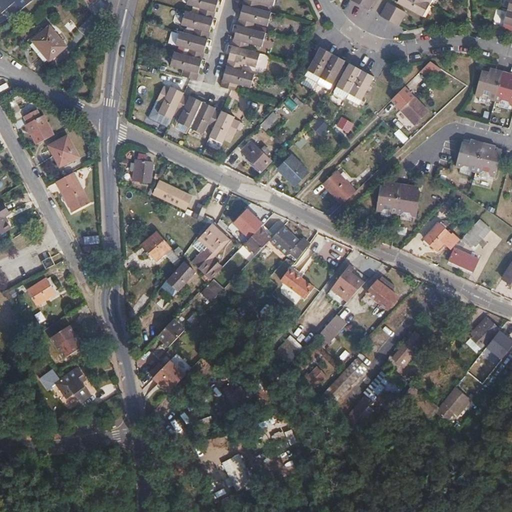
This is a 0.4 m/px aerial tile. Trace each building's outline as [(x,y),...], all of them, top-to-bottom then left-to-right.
[(17,0),(0,0),(0,11),(2,13),(17,0)] [(211,18),(214,19),(215,12),(213,11),(215,0),(188,0),(187,5),(200,8),(198,15),(211,18)] [(246,6),(258,9),(260,2),(273,6),(274,0),(244,0),(243,5),(246,6)] [(375,0),(366,0),(363,7),(369,10),(375,0)] [(421,0),(402,0),(400,4),(423,17),(430,5),(421,0)] [(387,20),(394,6),(388,3),(380,16),(387,20)] [(240,26),(252,30),(254,23),(267,27),(271,13),(258,9),(246,6),(242,20),(240,19),(238,26),(240,26)] [(400,10),(398,8),(394,6),(387,20),(393,23),(400,10)] [(406,13),(400,10),(393,23),(399,27),(406,13)] [(511,26),(511,11),(507,10),(503,24),(511,26)] [(205,39),(208,39),(210,33),(207,32),(211,18),(198,15),(186,11),(182,25),(195,29),(192,35),(205,39)] [(87,38),(100,23),(93,15),(78,30),(87,38)] [(67,46),(50,26),(33,41),(50,61),(67,46)] [(234,47),(247,50),(249,44),(261,47),(265,33),(252,30),(240,26),(236,40),(234,39),(232,46),(234,47)] [(202,60),(204,53),(202,53),(205,39),(192,35),(180,32),(176,46),(189,49),(187,56),(200,59),(202,60)] [(256,68),(260,54),(247,50),(234,47),(230,60),(228,60),(227,67),(229,67),(241,71),(243,64),(256,68)] [(321,48),(320,50),(305,76),(318,83),(332,57),(326,54),(327,51),(321,48)] [(183,70),(182,77),(191,79),(197,81),(199,74),(196,73),(200,59),(187,56),(174,52),(171,66),(183,70)] [(332,57),(318,83),(330,90),(346,61),(339,58),(337,60),(332,57)] [(442,69),(431,62),(428,66),(439,74),(442,69)] [(350,64),(349,66),(334,92),(347,99),(361,73),(355,69),(356,67),(350,64)] [(221,87),(236,91),(237,84),(250,88),(254,74),(241,71),(229,67),(225,81),(223,80),(221,87)] [(503,72),(496,70),(491,68),(489,73),(482,71),(475,96),(480,97),(483,95),(488,96),(490,100),(495,101),(503,72)] [(511,74),(503,72),(495,101),(499,102),(503,100),(507,102),(509,105),(511,105),(511,74)] [(361,73),(347,99),(359,106),(374,77),(368,74),(367,76),(361,73)] [(425,79),(420,74),(412,82),(417,87),(425,79)] [(158,114),(171,120),(177,110),(183,95),(184,93),(170,87),(169,89),(163,87),(156,100),(163,104),(158,114)] [(189,98),(183,95),(177,110),(183,112),(178,123),(191,129),(203,102),(190,97),(189,98)] [(411,99),(407,95),(396,105),(401,109),(399,111),(414,125),(427,112),(413,98),(411,99)] [(483,95),(480,97),(478,102),(489,105),(490,100),(488,96),(483,95)] [(503,100),(499,102),(498,107),(508,110),(509,105),(507,102),(503,100)] [(203,102),(191,129),(203,134),(208,124),(215,127),(221,113),(215,111),(216,108),(203,102)] [(43,108),(24,116),(36,145),(55,137),(43,108)] [(221,113),(215,127),(210,137),(222,143),(227,133),(234,136),(241,122),(234,119),(235,117),(222,111),(221,113)] [(278,117),(274,113),(262,125),(266,129),(278,117)] [(321,126),(318,123),(298,144),(301,147),(321,126)] [(79,156),(68,135),(49,145),(60,166),(79,156)] [(271,159),(250,140),(240,150),(262,170),(271,159)] [(471,171),(475,172),(483,143),(476,141),(471,140),(469,144),(462,142),(456,167),(460,168),(464,166),(468,167),(471,171)] [(483,143),(475,172),(479,174),(483,172),(487,173),(490,176),(494,177),(501,153),(494,151),(495,146),(488,145),(483,143)] [(146,155),(138,153),(138,160),(135,160),(132,179),(150,182),(152,163),(145,161),(146,155)] [(308,171),(291,154),(278,168),(294,184),(308,171)] [(464,166),(460,168),(459,173),(469,176),(471,171),(468,167),(464,166)] [(363,185),(375,173),(369,167),(357,179),(363,185)] [(323,183),(343,204),(356,191),(336,170),(323,183)] [(91,203),(74,172),(57,182),(73,212),(91,203)] [(483,172),(479,174),(478,178),(488,181),(490,176),(487,173),(483,172)] [(190,197),(160,182),(154,194),(184,209),(190,197)] [(401,184),(394,183),(385,182),(384,186),(381,186),(376,211),(381,212),(385,209),(389,210),(392,214),(397,214),(401,184)] [(401,184),(397,214),(401,215),(404,212),(409,213),(412,217),(416,217),(420,192),(417,191),(417,187),(411,186),(401,184)] [(226,191),(217,187),(211,200),(220,204),(226,191)] [(0,235),(10,229),(3,218),(9,214),(3,203),(0,204),(0,235)] [(203,221),(208,206),(199,203),(193,217),(203,221)] [(454,210),(446,203),(437,213),(445,219),(454,210)] [(192,217),(165,204),(162,213),(185,224),(187,221),(190,222),(192,217)] [(385,209),(381,212),(381,216),(391,218),(392,214),(389,210),(385,209)] [(404,212),(401,215),(400,220),(411,221),(412,217),(409,213),(404,212)] [(491,230),(480,220),(465,237),(476,247),(491,230)] [(452,233),(440,222),(426,238),(438,249),(445,241),(453,249),(462,239),(454,231),(452,233)] [(198,241),(207,248),(212,242),(218,248),(225,240),(211,226),(198,241)] [(284,226),(272,239),(271,241),(287,258),(290,255),(298,262),(310,244),(304,239),(301,242),(284,226)] [(272,239),(260,228),(249,240),(260,251),(271,241),(272,239)] [(164,256),(176,267),(181,260),(155,234),(143,246),(157,262),(164,256)] [(193,264),(199,269),(208,259),(218,248),(212,242),(207,248),(193,264)] [(479,260),(455,249),(450,260),(454,262),(452,265),(468,271),(469,269),(474,271),(479,260)] [(307,266),(314,272),(326,282),(332,275),(319,265),(321,263),(313,257),(307,266)] [(42,263),(46,270),(55,265),(52,258),(42,263)] [(208,259),(199,269),(211,280),(213,278),(220,270),(208,259)] [(168,282),(178,291),(193,275),(195,273),(185,264),(168,282)] [(511,264),(503,279),(511,283),(511,264)] [(346,305),(363,286),(350,275),(353,271),(348,267),(329,291),(346,305)] [(195,273),(193,275),(204,287),(211,280),(199,269),(195,273)] [(314,289),(288,271),(279,282),(305,301),(314,289)] [(326,282),(314,272),(308,279),(320,289),(326,282)] [(395,289),(382,277),(367,293),(387,310),(398,298),(391,293),(395,289)] [(48,279),(32,291),(41,304),(57,292),(48,279)] [(203,296),(211,303),(219,295),(223,291),(214,283),(203,296)] [(346,323),(337,315),(319,334),(327,341),(329,342),(346,323)] [(173,320),(157,337),(164,344),(166,341),(171,346),(177,339),(184,331),(173,320)] [(497,330),(486,321),(464,345),(474,355),(497,330)] [(408,361),(425,341),(415,331),(397,351),(408,361)] [(511,340),(500,331),(487,348),(502,359),(511,346),(511,340)] [(72,334),(54,345),(67,366),(86,355),(72,334)] [(327,341),(319,334),(316,338),(324,345),(327,341)] [(403,366),(408,361),(397,351),(392,357),(403,366)] [(153,378),(169,393),(186,375),(170,360),(153,378)] [(352,365),(327,389),(338,401),(364,378),(352,365)] [(319,366),(309,375),(318,386),(329,377),(319,366)] [(77,368),(62,378),(73,394),(79,402),(90,395),(81,383),(85,380),(77,368)] [(373,401),(391,381),(381,372),(363,393),(367,396),(373,401)] [(73,394),(62,378),(55,383),(60,391),(66,399),(73,394)] [(226,387),(233,411),(249,406),(241,382),(226,387)] [(401,398),(410,404),(419,392),(411,386),(401,398)] [(434,414),(445,424),(454,412),(461,403),(466,397),(455,388),(438,409),(434,414)] [(66,399),(60,391),(55,394),(61,402),(66,399)] [(410,404),(429,421),(434,414),(438,409),(419,392),(410,404)] [(350,414),(356,420),(373,401),(367,396),(350,414)] [(470,400),(466,397),(461,403),(466,407),(470,400)] [(87,413),(94,409),(90,403),(83,408),(87,413)] [(461,403),(454,412),(459,415),(466,407),(461,403)] [(172,433),(182,430),(179,421),(169,424),(172,433)] [(274,436),(279,449),(298,442),(293,429),(274,436)] [(108,453),(105,448),(99,452),(102,458),(108,453)] [(194,449),(192,451),(201,460),(202,459),(194,449)] [(201,460),(192,451),(179,461),(187,471),(201,460)] [(222,463),(229,480),(250,471),(243,454),(222,463)] [(116,511),(93,479),(87,484),(105,509),(106,508),(109,511),(116,511)] [(200,511),(191,500),(187,504),(193,511),(200,511)]
